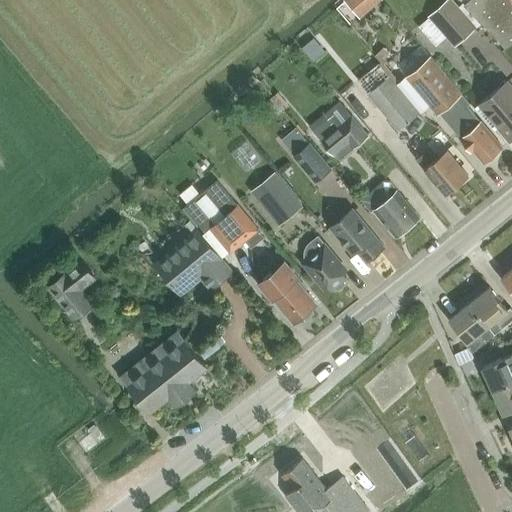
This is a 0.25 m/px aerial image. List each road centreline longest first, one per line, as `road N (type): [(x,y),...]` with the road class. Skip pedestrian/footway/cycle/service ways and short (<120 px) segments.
road 1 (unclassified): [(118,511),(511,200)]
road 2 (track): [(0,55),(97,172),(0,266)]
road 3 (track): [(0,307),(87,415),(48,444),(73,475),(43,494),(58,511)]
road 4 (residential): [(432,376),(493,511)]
